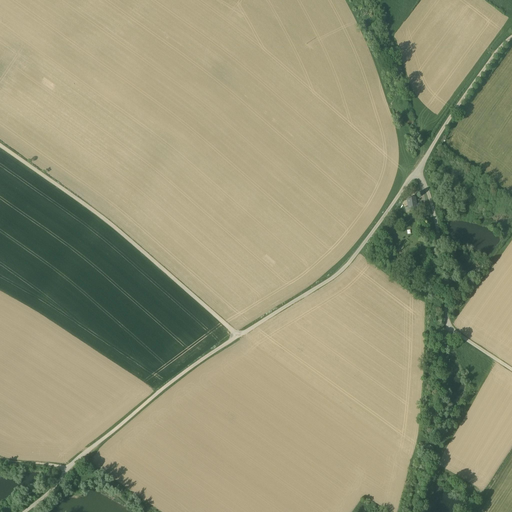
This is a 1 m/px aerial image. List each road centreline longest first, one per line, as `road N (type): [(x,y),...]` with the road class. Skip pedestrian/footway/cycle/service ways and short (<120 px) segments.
road 1 (unclassified): [(24,511),(190,367),(343,269),(418,171)]
road 2 (track): [(238,336),(109,223),(0,145)]
road 3 (unclassified): [(511,372),(443,324),(438,241),(418,171)]
road 4 (unclassified): [(418,171),(511,36)]
